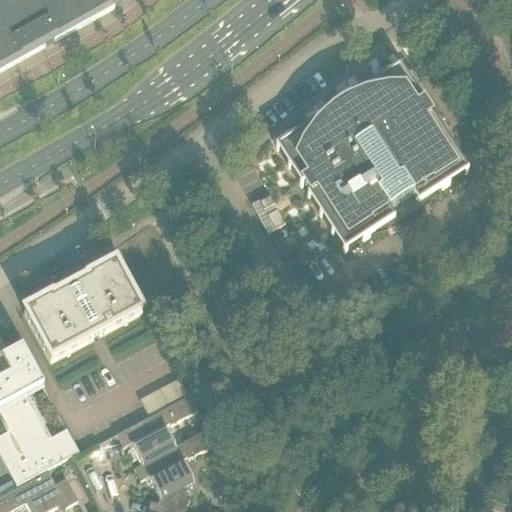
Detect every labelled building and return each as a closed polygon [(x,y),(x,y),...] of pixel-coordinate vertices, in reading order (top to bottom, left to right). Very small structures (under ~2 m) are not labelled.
[(0,0),(0,73),(113,11),(106,0),(0,0)] [(275,150),(285,166),(300,189),(302,187),(308,196),(306,198),(343,255),(369,238),(368,237),(373,234),(382,232),(391,229),(400,225),(408,220),(416,214),(423,208),(430,201),(436,193),(440,190),(441,191),(467,175),(429,118),(427,119),(421,110),(424,108),(398,69),(351,100),(355,108),(346,112),(334,120),(327,126),(321,119),(275,150)] [(418,81),(449,129),(462,120),(432,73),(418,81)] [(258,205),(262,213),(274,207),(269,199),(258,205)] [(265,219),(273,233),(285,227),(277,212),(265,219)] [(23,316),(33,333),(50,365),(141,316),(114,266),(86,281),(88,285),(53,304),(51,301),(23,316)] [(0,425),(6,437),(0,440),(0,462),(4,469),(11,465),(23,487),(60,466),(78,457),(66,435),(50,443),(35,415),(29,404),(26,400),(42,391),(21,352),(0,363),(0,425)] [(129,448),(141,468),(141,469),(175,451),(175,450),(163,429),(168,427),(169,429),(196,415),(188,400),(115,439),(122,452),(129,448)] [(158,501),(156,508),(167,511),(185,511),(189,502),(182,490),(193,485),(181,463),(186,460),(187,462),(214,448),(206,433),(175,450),(175,451),(141,469),(141,468),(133,473),(140,485),(147,481),(158,501)] [(47,476),(0,500),(0,511),(15,511),(25,507),(27,511),(53,511),(63,507),(65,511),(77,505),(65,483),(54,489),(47,476)]
